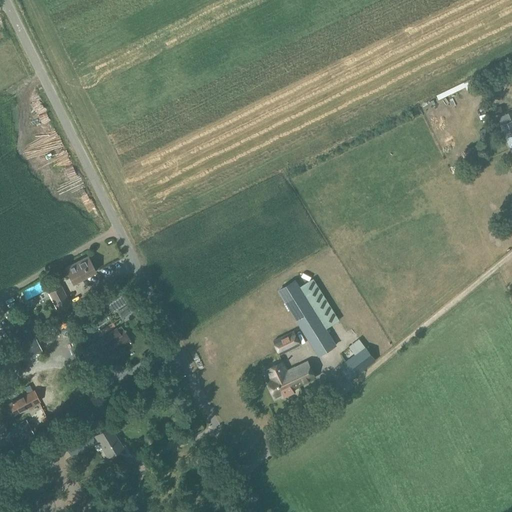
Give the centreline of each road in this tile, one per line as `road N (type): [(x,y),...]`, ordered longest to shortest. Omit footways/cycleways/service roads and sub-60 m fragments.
road 1 (unclassified): [(4,0),(175,347)]
road 2 (unclassified): [(240,475),(493,269)]
road 3 (unclassified): [(0,473),(182,357)]
road 4 (unclassified): [(0,389),(41,368),(135,376),(175,347)]
road 5 (unknown): [(116,229),(0,300)]
road 6 (unclassified): [(147,511),(137,492),(147,460),(219,431)]
